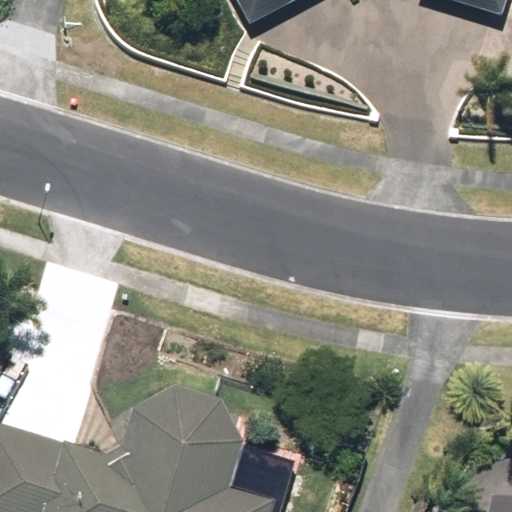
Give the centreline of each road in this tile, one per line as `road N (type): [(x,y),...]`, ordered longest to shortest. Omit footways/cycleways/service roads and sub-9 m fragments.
road 1 (residential): [(511,259),(366,244),(0,138)]
road 2 (unknown): [(0,121),(37,0)]
